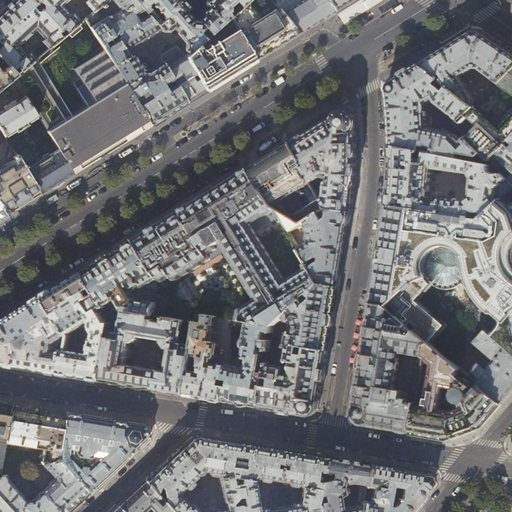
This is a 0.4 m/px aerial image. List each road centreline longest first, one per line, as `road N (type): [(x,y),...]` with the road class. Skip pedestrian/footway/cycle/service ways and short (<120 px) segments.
road 1 (tertiary): [(0,271),(350,55)]
road 2 (residential): [(330,437),(370,200),(373,147),(361,77)]
road 3 (residential): [(0,384),(189,414)]
road 4 (residential): [(189,414),(330,437)]
road 5 (residential): [(85,511),(189,414)]
road 6 (residential): [(330,437),(470,461)]
